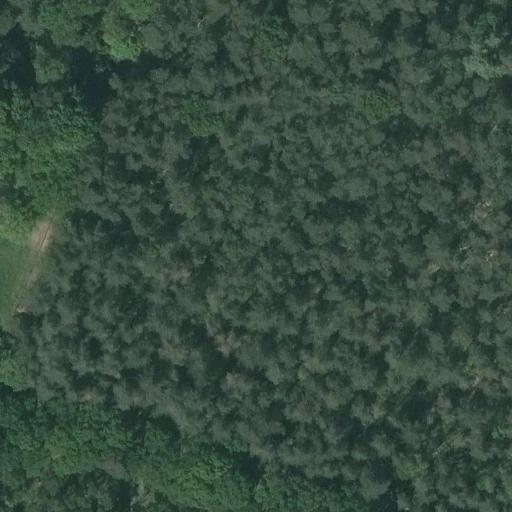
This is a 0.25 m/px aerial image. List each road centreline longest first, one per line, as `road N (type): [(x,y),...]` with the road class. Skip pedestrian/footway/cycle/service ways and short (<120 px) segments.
road 1 (track): [(443,511),(157,404)]
road 2 (track): [(157,404),(106,391),(0,385)]
